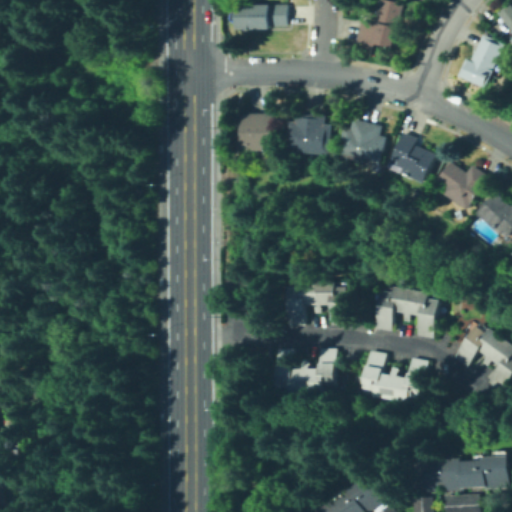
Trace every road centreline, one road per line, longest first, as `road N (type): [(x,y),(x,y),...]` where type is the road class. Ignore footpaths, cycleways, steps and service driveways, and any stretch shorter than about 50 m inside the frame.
road 1 (primary): [(187,0),(190,511)]
road 2 (residential): [(511,142),(421,94),(318,72),(188,73)]
